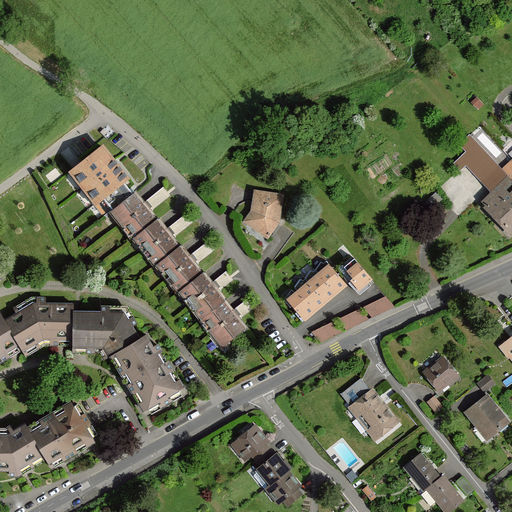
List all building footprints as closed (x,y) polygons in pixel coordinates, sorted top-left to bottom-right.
[(511,160),(504,167),(472,134),(459,145),(468,152),(457,161),(465,170),(470,166),(492,189),(479,202),(511,237),(511,236),(511,160)] [(102,152),(69,180),(96,213),(129,185),(102,152)] [(150,199),(157,208),(173,194),(166,185),(150,199)] [(286,194),(258,190),(254,212),(246,222),(270,241),(282,223),(286,194)] [(252,330),(138,192),(112,214),(227,351),(252,330)] [(179,234),(193,221),(186,214),(172,226),(179,234)] [(193,252),(198,261),(215,251),(210,242),(193,252)] [(328,269),(286,302),(306,326),(347,293),(328,269)] [(363,277),(350,287),(361,301),(374,289),(363,277)] [(368,308),(372,319),(393,310),(388,299),(368,308)] [(9,320),(1,308),(0,309),(0,366),(25,352),(29,359),(48,347),(77,347),(76,356),(116,357),(150,412),(189,392),(153,336),(148,340),(130,310),(79,313),(79,303),(41,302),(9,320)] [(341,322),(346,332),(368,322),(363,311),(341,322)] [(315,335),(322,346),(342,333),(335,322),(315,335)] [(511,337),(501,347),(511,359),(511,337)] [(460,376),(443,356),(423,373),(440,393),(460,376)] [(402,422),(373,387),(350,406),(379,441),(402,422)] [(511,423),(487,394),(465,412),(489,441),(511,423)] [(0,478),(21,478),(50,462),(55,469),(101,440),(77,401),(33,429),(29,425),(11,434),(0,434),(0,478)] [(255,426),(230,448),(285,511),(289,511),(313,492),(255,426)] [(451,511),(465,500),(424,452),(406,467),(444,511),(451,511)]
